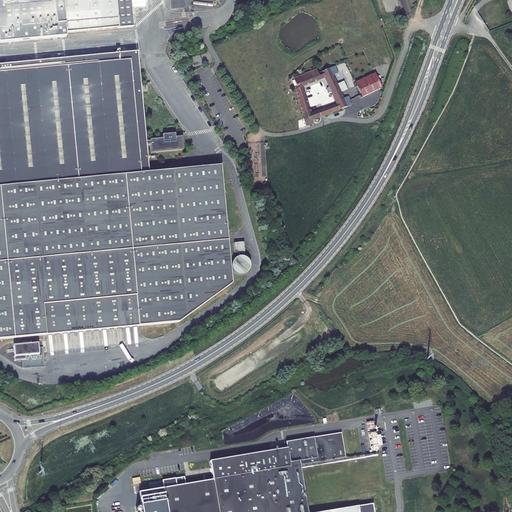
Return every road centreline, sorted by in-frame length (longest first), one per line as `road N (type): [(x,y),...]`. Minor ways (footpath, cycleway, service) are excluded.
road 1 (unclassified): [(440,25),(411,30),(376,117),(268,134),(200,22)]
road 2 (secondary): [(96,407),(183,370),(267,314),(316,267),(375,188)]
road 3 (secondary): [(375,188),(410,128),(450,26)]
road 4 (secondary): [(440,25),(375,188)]
